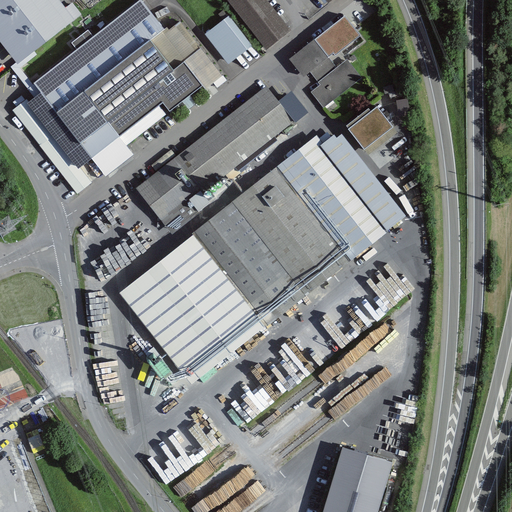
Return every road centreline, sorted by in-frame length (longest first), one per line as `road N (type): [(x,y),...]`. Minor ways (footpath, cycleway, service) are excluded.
road 1 (motorway): [(408,0),(440,107),(454,226),(449,374),(426,511)]
road 2 (motorway): [(478,0),(477,304),(440,511)]
road 3 (unclassified): [(62,243),(90,400),(108,439),(163,511)]
road 4 (motorway): [(461,511),(511,314)]
road 5 (unknown): [(271,60),(390,181)]
road 6 (unclassified): [(0,124),(46,193),(62,243)]
